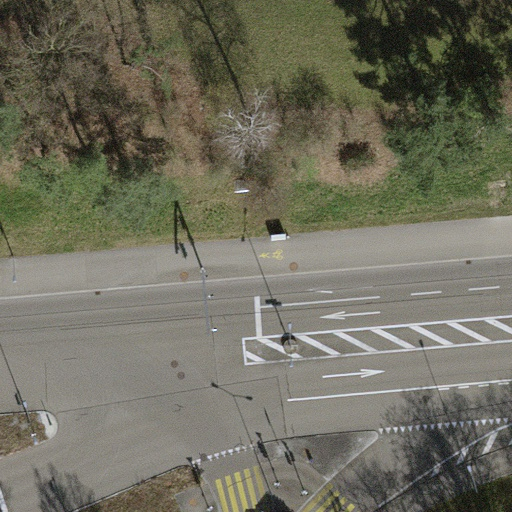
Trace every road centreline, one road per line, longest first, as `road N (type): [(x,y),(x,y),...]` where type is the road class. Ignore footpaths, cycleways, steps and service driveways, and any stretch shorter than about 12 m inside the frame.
road 1 (unclassified): [(511,288),(91,325)]
road 2 (unclassified): [(215,413),(481,382)]
road 3 (primary): [(0,498),(215,413)]
road 4 (unclassified): [(335,511),(481,382)]
road 5 (primary): [(215,413),(163,357),(91,325)]
